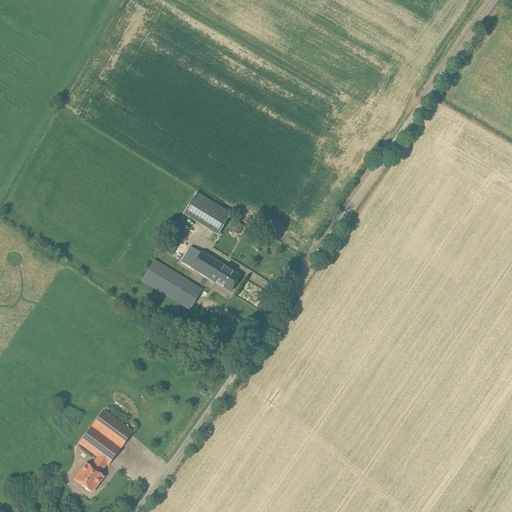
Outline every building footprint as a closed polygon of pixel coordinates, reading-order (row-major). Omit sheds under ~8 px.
[(218,235),(230,214),(196,193),(183,214),(218,235)] [(172,256),(189,228),(178,222),(161,250),(172,256)] [(236,222),(230,231),(239,236),(244,226),(236,222)] [(181,263),(191,269),(230,293),(240,277),(191,247),(181,263)] [(154,260),(140,282),(190,311),(203,290),(154,260)] [(108,466),(133,433),(104,411),(79,444),(97,458),(90,468),(87,465),(75,481),(91,493),(103,477),(99,474),(107,465),(108,466)]
